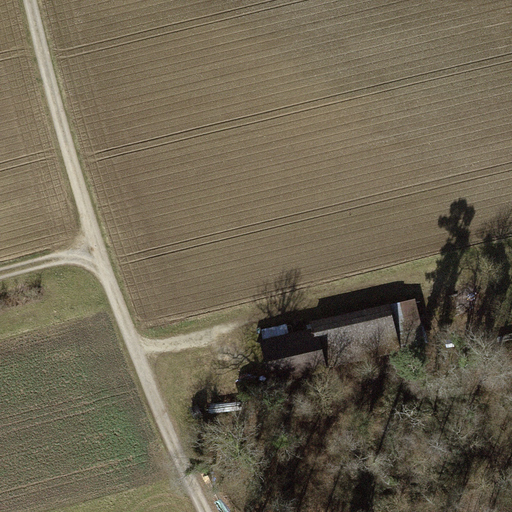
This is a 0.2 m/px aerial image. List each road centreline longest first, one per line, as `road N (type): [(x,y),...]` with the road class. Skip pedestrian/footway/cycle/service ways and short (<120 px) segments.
road 1 (track): [(30,0),(95,247),(207,511)]
road 2 (track): [(136,352),(394,281)]
